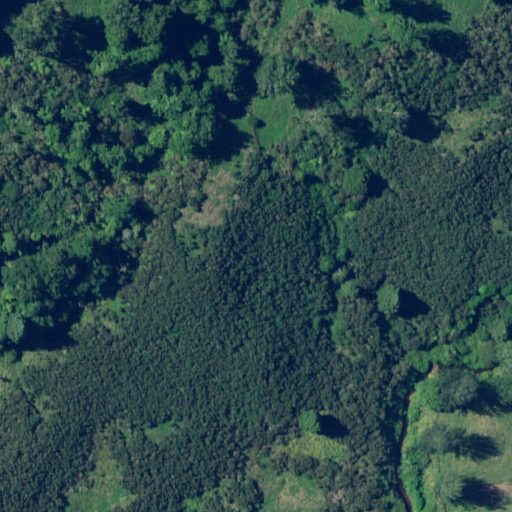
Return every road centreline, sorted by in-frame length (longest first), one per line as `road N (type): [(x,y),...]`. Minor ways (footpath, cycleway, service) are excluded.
road 1 (track): [(0,264),(97,220),(209,132),(254,83)]
road 2 (track): [(511,232),(454,223),(362,174),(254,83)]
road 3 (track): [(254,83),(188,29),(115,0)]
